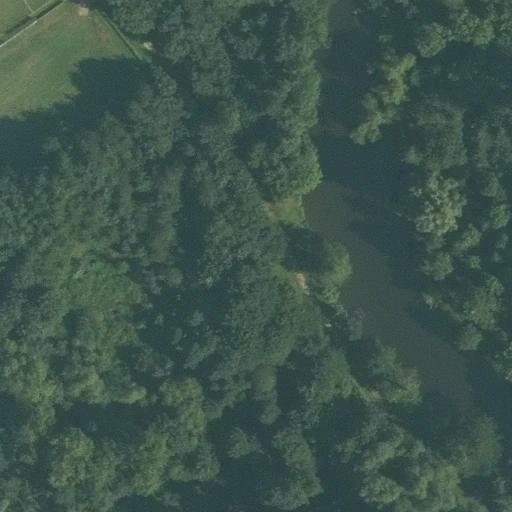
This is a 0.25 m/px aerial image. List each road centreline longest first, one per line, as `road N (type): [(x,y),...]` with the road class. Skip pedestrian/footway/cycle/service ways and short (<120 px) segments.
road 1 (track): [(106,0),(230,129),(297,272),(353,367),(437,472),(489,511)]
road 2 (track): [(399,0),(426,144),(458,250),(511,369)]
